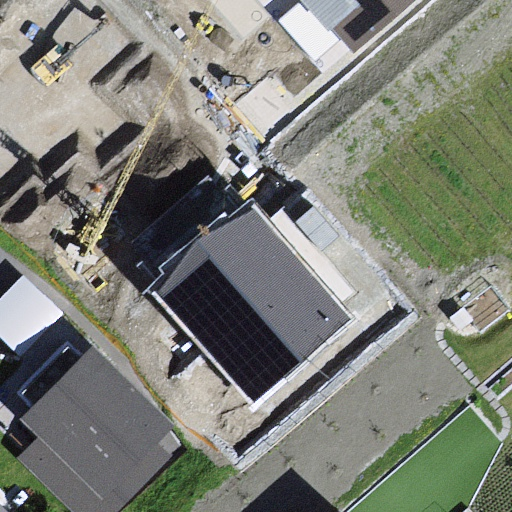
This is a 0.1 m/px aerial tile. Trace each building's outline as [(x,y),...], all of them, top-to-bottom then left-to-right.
[(308,0),(356,53),(415,0),(308,0)] [(42,19),(18,35),(41,70),(65,55),(42,19)] [(252,205),(152,293),(254,408),(355,320),(252,205)] [(173,424),(97,346),(85,358),(72,344),(20,394),(32,406),(21,416),(40,436),(21,455),(76,511),(113,511),(168,459),(153,444),(173,424)] [(0,511),(8,511),(0,503),(0,511)]
